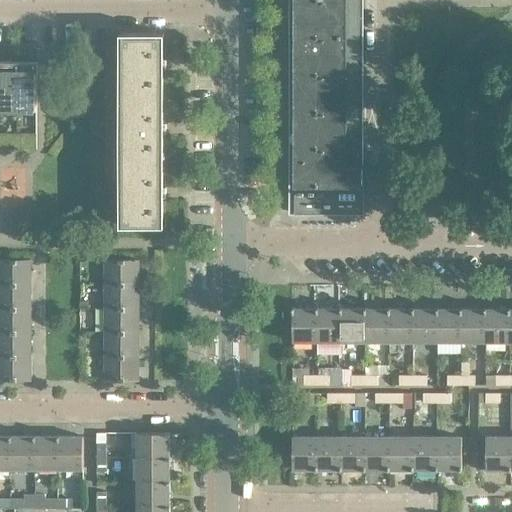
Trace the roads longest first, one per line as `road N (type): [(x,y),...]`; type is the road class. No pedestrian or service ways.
road 1 (residential): [(384,249),(384,0)]
road 2 (residential): [(229,247),(228,1)]
road 3 (residential): [(0,4),(228,1)]
road 4 (residential): [(0,412),(223,409)]
road 5 (residential): [(224,503),(419,503)]
road 6 (residential): [(223,409),(229,247)]
road 7 (residential): [(229,247),(384,249)]
road 8 (residential): [(384,249),(511,250)]
